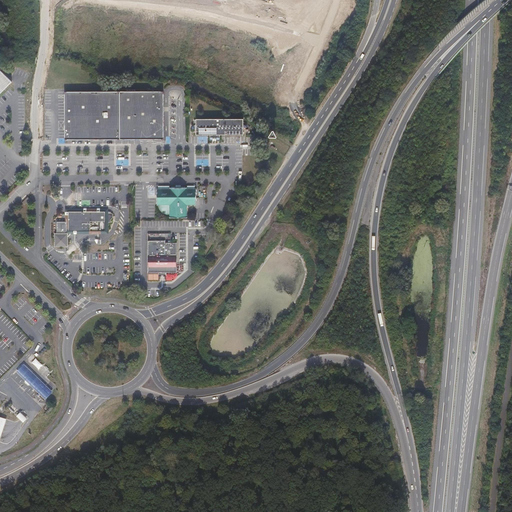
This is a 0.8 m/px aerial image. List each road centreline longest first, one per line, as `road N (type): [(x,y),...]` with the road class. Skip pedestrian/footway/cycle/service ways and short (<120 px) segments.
road 1 (primary): [(480,19),(402,100),(365,181),(327,306),(293,349),(243,383),(203,391),(168,388),(150,362)]
road 2 (motorway): [(449,511),(486,0)]
road 3 (motorway): [(473,0),(437,511)]
road 4 (motorway): [(480,19),(415,100),(378,199),(373,277),(409,448)]
road 5 (primary): [(152,346),(237,260),(361,73),(394,0)]
road 6 (motorway): [(129,387),(177,401),(212,399),(317,359),(347,360),(367,368),(386,391),(409,448)]
road 7 (motorway): [(461,511),(511,193)]
road 8 (primary): [(330,105),(213,277),(184,300),(134,315)]
road 9 (track): [(493,511),(511,356)]
road 10 (primary): [(0,481),(63,444),(108,392)]
road 11 (primary): [(75,374),(74,400),(59,429),(0,473)]
road 12 (unclassified): [(97,309),(73,298),(0,223)]
road 13 (primary): [(387,0),(330,105)]
